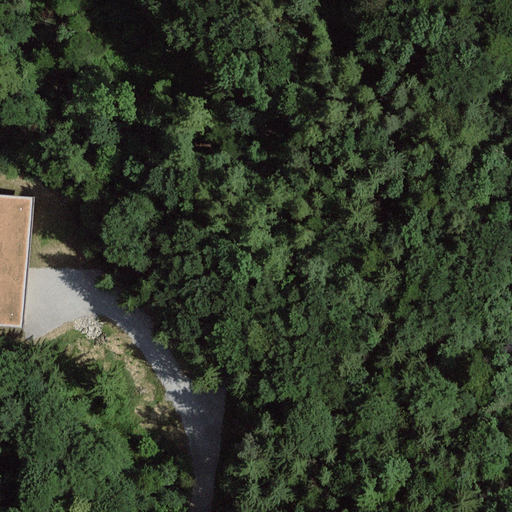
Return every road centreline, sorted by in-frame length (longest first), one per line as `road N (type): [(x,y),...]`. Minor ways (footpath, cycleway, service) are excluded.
road 1 (track): [(414,0),(293,190),(243,314),(208,511)]
road 2 (track): [(215,463),(177,374),(136,324),(96,292),(53,294)]
